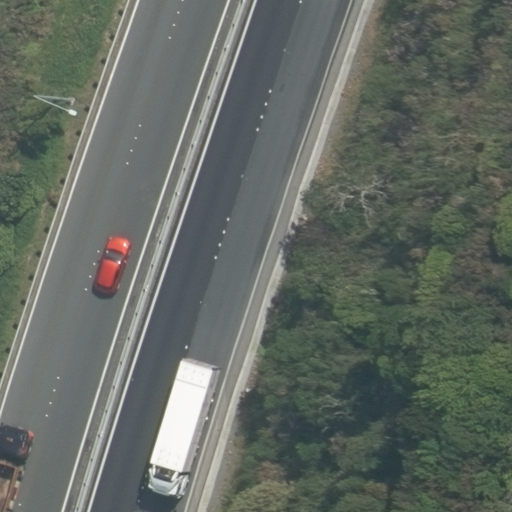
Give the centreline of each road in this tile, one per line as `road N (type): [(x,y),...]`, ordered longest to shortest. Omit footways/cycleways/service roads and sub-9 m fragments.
road 1 (motorway): [(18,511),(184,0)]
road 2 (motorway): [(303,0),(138,511)]
